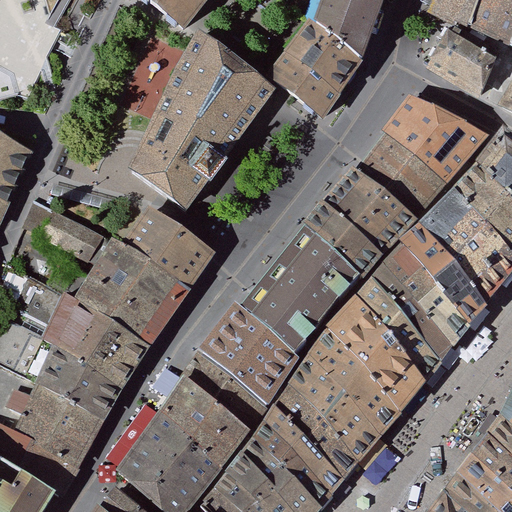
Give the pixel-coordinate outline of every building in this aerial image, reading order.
[(150,0),(199,36),(225,0),(150,0)] [(340,0),(329,30),(363,57),(393,0),(340,0)] [(428,0),(424,9),(449,18),(475,27),(488,0),(428,0)] [(511,0),(488,0),(475,27),(511,43),(511,0)] [(278,75),(324,117),(363,57),(329,30),(317,22),(278,75)] [(444,26),(415,67),(430,76),(478,104),(488,110),(507,69),(452,38),(454,32),(444,26)] [(151,137),(130,177),(190,218),(271,86),(203,39),(151,137)] [(409,110),(383,143),(444,179),(471,138),(409,110)] [(0,135),(0,221),(34,152),(0,135)] [(383,143),(359,173),(421,211),(444,179),(383,143)] [(511,155),(497,146),(475,175),(511,199),(511,155)] [(359,173),(314,233),(371,273),(421,211),(359,173)] [(511,199),(475,175),(462,191),(511,227),(511,199)] [(511,227),(462,191),(438,221),(511,282),(511,227)] [(135,245),(199,289),(223,256),(184,228),(160,210),(151,222),(135,245)] [(79,259),(91,233),(55,216),(42,240),(79,259)] [(511,282),(438,221),(425,239),(498,301),(511,285),(511,282)] [(314,233),(245,315),(307,360),(371,273),(314,233)] [(107,264),(92,289),(162,345),(199,289),(135,245),(121,237),(112,255),(107,264)] [(498,301),(425,239),(412,256),(484,319),(498,301)] [(17,296),(58,316),(78,278),(60,267),(36,252),(17,296)] [(412,256),(394,279),(470,339),(484,319),(412,256)] [(58,316),(52,328),(68,335),(131,392),(162,345),(92,289),(78,278),(58,316)] [(470,339),(394,279),(381,298),(456,359),(470,339)] [(381,298),(358,330),(433,388),(451,366),(456,359),(381,298)] [(11,309),(0,339),(0,352),(26,364),(52,328),(11,309)] [(242,313),(208,355),(274,409),(307,360),(245,315),(242,313)] [(52,328),(26,364),(22,371),(19,377),(43,389),(68,335),(52,328)] [(358,330),(336,362),(407,420),(433,388),(358,330)] [(131,392),(68,335),(43,389),(108,427),(112,421),(131,392)] [(208,355),(193,373),(258,433),(274,409),(208,355)] [(407,420),(336,362),(319,385),(384,448),(407,420)] [(30,411),(43,389),(19,377),(0,368),(0,449),(9,455),(23,424),(10,418),(17,404),(30,411)] [(178,394),(162,414),(230,473),(258,433),(193,373),(178,394)] [(511,384),(509,382),(495,402),(511,418),(511,384)] [(319,385),(296,418),(362,475),(384,448),(319,385)] [(9,455),(72,490),(108,427),(43,389),(30,411),(17,404),(10,418),(23,424),(9,455)] [(490,408),(481,422),(511,453),(511,418),(495,402),(490,408)] [(162,414),(121,476),(167,511),(201,511),(230,473),(162,414)] [(296,418),(285,432),(353,487),(362,475),(296,418)] [(511,453),(481,422),(465,444),(511,488),(511,453)] [(285,432),(275,446),(339,499),(353,487),(285,432)] [(511,511),(511,488),(465,444),(452,463),(503,511),(511,511)] [(328,511),(339,499),(275,446),(229,510),(231,511),(328,511)] [(0,449),(0,484),(50,511),(59,511),(72,490),(9,455),(0,449)] [(503,511),(452,463),(433,490),(459,511),(503,511)] [(50,511),(0,484),(0,511),(50,511)] [(103,511),(126,511),(112,500),(103,511)] [(435,511),(424,502),(416,511),(435,511)]
